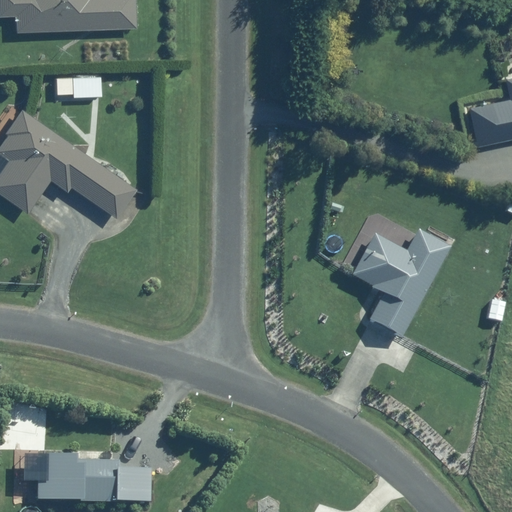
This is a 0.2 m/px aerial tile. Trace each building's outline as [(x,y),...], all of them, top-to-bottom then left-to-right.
[(0,0),(0,17),(11,17),(11,32),(131,28),(130,0),(0,0)] [(99,75),(51,76),(51,94),(67,93),(67,96),(99,96),(99,75)] [(511,76),(502,79),(506,101),(468,109),(476,147),(511,139),(511,76)] [(131,190),(16,111),(2,132),(6,134),(0,143),(0,157),(3,160),(0,165),(0,197),(24,214),(46,182),(64,194),(67,190),(110,220),(131,190)] [(365,322),(398,339),(444,251),(411,233),(401,253),(367,236),(345,277),(379,295),(365,322)] [(502,303),(487,300),(483,321),(498,324),(502,303)] [(70,458),(41,458),(41,481),(33,481),(33,502),(145,504),(145,470),(114,470),(114,461),(70,461),(70,458)]
